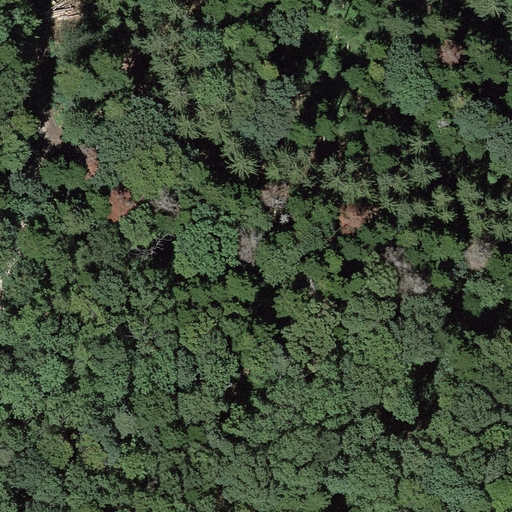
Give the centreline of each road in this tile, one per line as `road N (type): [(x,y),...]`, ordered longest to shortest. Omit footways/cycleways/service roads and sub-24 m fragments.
road 1 (track): [(41,148),(177,203),(320,245),(511,259)]
road 2 (track): [(26,0),(41,148),(18,268),(0,313)]
